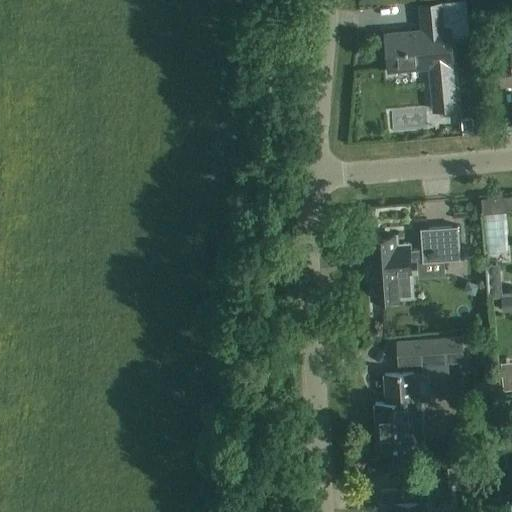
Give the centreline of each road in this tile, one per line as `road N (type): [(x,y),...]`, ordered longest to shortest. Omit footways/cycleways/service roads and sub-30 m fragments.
road 1 (residential): [(327,511),(309,256),(313,185)]
road 2 (residential): [(313,185),(511,167)]
road 3 (residential): [(313,185),(328,0)]
